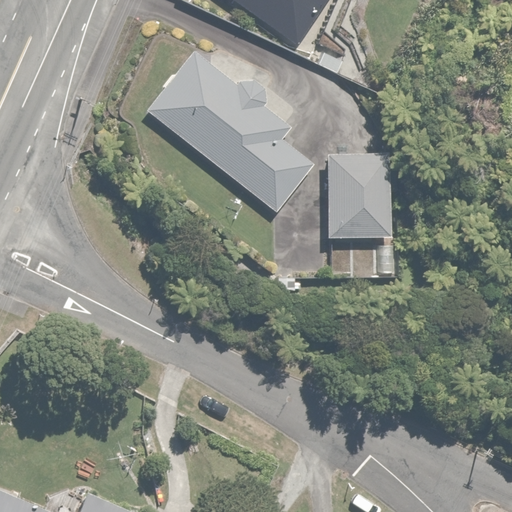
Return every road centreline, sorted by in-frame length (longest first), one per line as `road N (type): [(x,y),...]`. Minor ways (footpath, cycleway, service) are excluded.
road 1 (residential): [(0,248),(144,326),(384,431)]
road 2 (residential): [(384,431),(511,491)]
